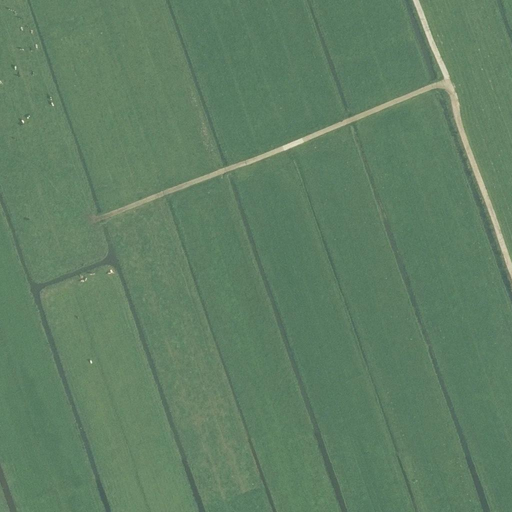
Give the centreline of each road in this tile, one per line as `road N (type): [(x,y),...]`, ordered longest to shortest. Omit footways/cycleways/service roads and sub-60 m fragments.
road 1 (track): [(446,84),(94,220)]
road 2 (track): [(511,272),(415,0)]
